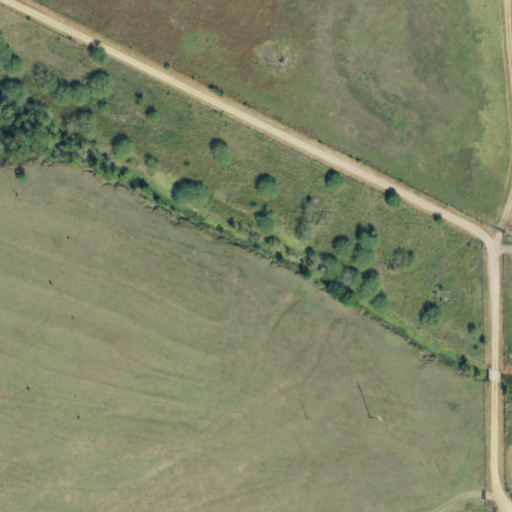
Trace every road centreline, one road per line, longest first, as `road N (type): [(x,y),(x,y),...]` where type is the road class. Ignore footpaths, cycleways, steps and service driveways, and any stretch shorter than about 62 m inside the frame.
road 1 (residential): [(511,500),(499,467),(501,268),(485,234),(11,0)]
road 2 (residential): [(479,230),(511,166),(508,0)]
